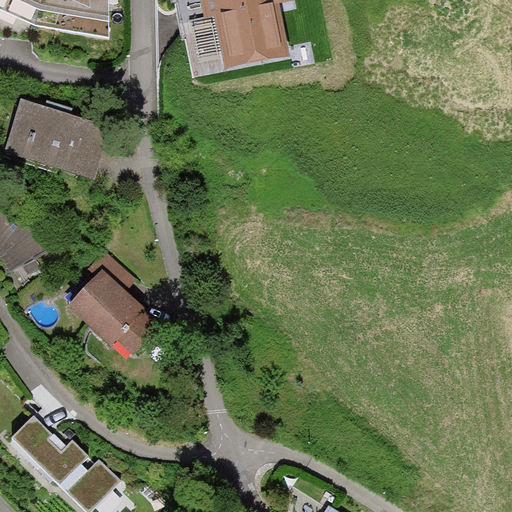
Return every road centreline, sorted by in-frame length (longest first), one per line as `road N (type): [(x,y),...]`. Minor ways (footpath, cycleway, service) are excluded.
road 1 (residential): [(143,0),(144,146),(229,451)]
road 2 (residential): [(0,308),(54,384),(126,445),(203,457),(229,451)]
road 3 (residential): [(229,451),(313,462),(394,511)]
